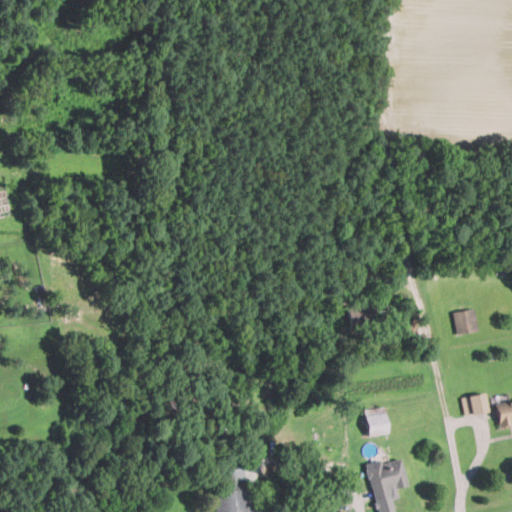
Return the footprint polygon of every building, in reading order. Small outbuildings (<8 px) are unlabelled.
[(350,323),(387,320),(385,301),(349,304),(350,323)] [(477,330),(473,308),(451,311),(454,334),(477,330)] [(463,413),(488,409),(484,390),(460,397),(463,413)] [(511,399),(496,402),(500,425),(511,423),(511,399)] [(159,401),(160,413),(175,411),(174,400),(159,401)] [(368,436),(388,432),(384,405),(363,409),(368,436)] [(211,431),(211,453),(229,453),(229,431),(211,431)] [(390,488),(407,484),(401,456),(366,463),(373,499),(392,495),(390,488)] [(213,490),(214,511),(252,511),(251,487),(239,488),(239,476),(244,476),(243,459),(228,460),(230,489),(213,490)]
